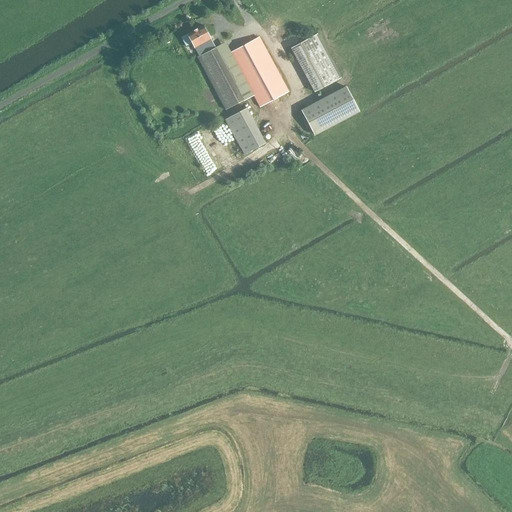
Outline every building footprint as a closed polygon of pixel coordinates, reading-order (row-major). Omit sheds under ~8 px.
[(211,39),(203,25),(187,34),(195,48),(194,49),(227,109),(244,100),(211,39)] [(317,34),(291,47),(314,91),(340,78),(317,34)] [(260,107),(288,92),(259,38),(230,53),(260,107)] [(345,85),(301,109),(315,135),(359,111),(345,85)] [(248,107),(225,119),(244,154),(267,142),(248,107)]
